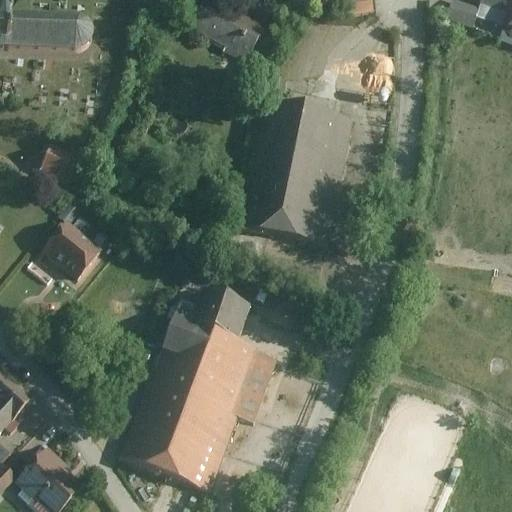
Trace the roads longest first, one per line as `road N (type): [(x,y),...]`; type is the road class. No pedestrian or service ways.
road 1 (residential): [(415,0),(411,163),(397,234),(288,511)]
road 2 (residential): [(134,511),(105,465),(0,343)]
